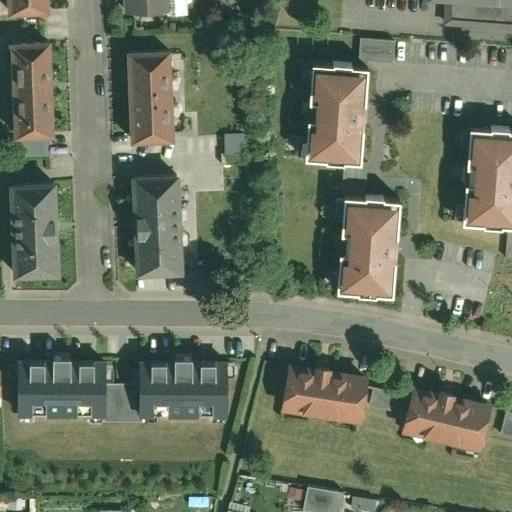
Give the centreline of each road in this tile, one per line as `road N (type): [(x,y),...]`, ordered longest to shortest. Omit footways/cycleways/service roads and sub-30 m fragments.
road 1 (residential): [(95,316),(268,318),(511,365)]
road 2 (residential): [(95,316),(86,0)]
